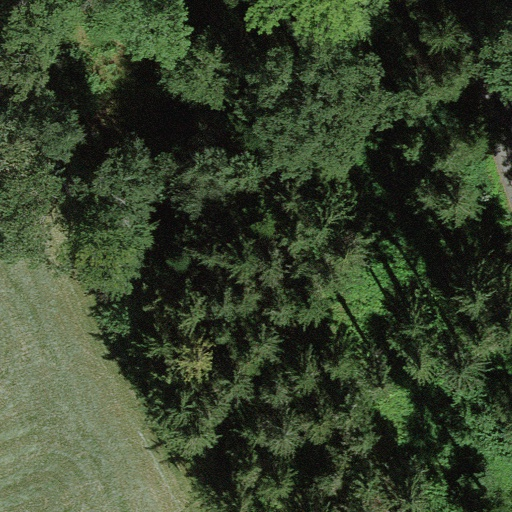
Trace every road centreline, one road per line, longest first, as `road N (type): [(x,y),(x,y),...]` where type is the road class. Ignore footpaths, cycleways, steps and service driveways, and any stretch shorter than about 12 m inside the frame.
road 1 (track): [(8,0),(76,207),(220,511)]
road 2 (unclassified): [(511,144),(460,0)]
